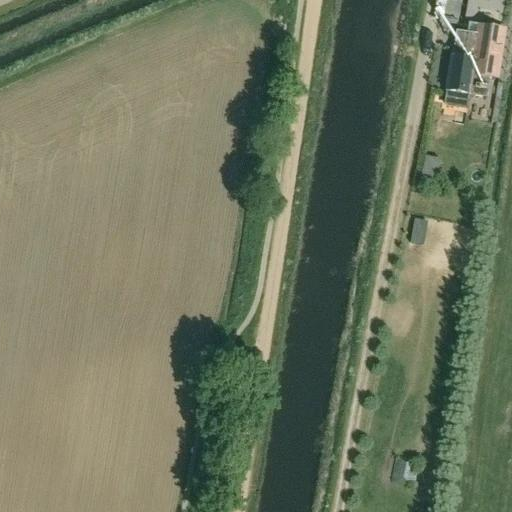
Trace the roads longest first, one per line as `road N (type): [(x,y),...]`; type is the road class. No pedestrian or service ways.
road 1 (track): [(339,511),(435,0)]
road 2 (track): [(316,0),(237,511)]
